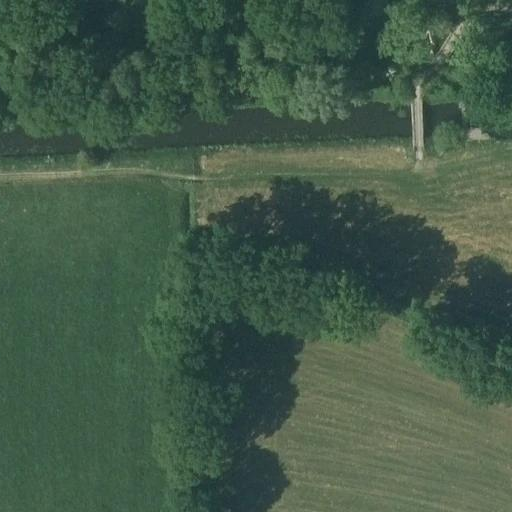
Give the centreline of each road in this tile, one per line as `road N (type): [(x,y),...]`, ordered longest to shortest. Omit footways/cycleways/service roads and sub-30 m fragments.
road 1 (track): [(421,162),(406,171),(0,176)]
road 2 (track): [(511,155),(421,162),(415,92),(462,20),(511,9)]
